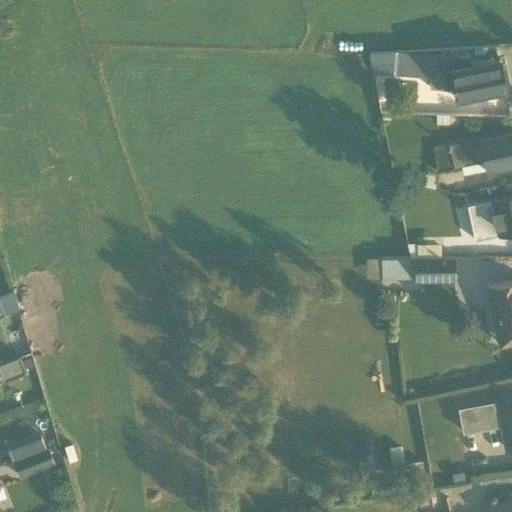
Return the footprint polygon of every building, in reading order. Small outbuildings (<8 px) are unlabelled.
[(468,55),(411,51),(411,58),(402,57),(401,71),(467,76),(472,94),(505,87),(498,57),(468,64),(468,55)] [(511,129),(431,146),(436,171),(483,161),(484,167),(511,161),(511,129)] [(511,194),(460,205),(464,221),(477,218),(479,223),(492,221),(495,235),(511,231),(511,194)] [(459,227),(438,231),(441,244),(462,240),(459,227)] [(365,276),(409,276),(409,256),(365,256),(365,276)] [(457,257),(415,257),(415,278),(457,278),(457,257)] [(511,279),(486,285),(499,344),(511,340),(511,279)] [(406,316),(408,282),(392,281),(391,316),(406,316)] [(2,290),(0,290),(0,309),(9,306),(2,290)] [(43,375),(35,355),(26,359),(34,379),(43,375)] [(511,396),(457,406),(462,431),(498,425),(502,448),(511,445),(511,396)] [(49,447),(16,460),(22,476),(55,463),(49,447)] [(511,511),(511,496),(485,503),(487,511),(511,511)]
